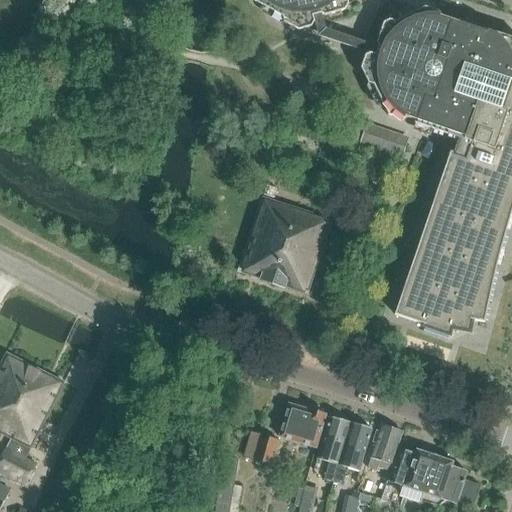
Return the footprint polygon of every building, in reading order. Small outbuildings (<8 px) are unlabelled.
[(252,0),(253,1),(282,18),(284,23),(299,31),(312,27),(314,23),(321,15),(325,17),(345,11),(349,4),(347,0),(252,0)] [(376,44),(378,48),(370,54),(365,57),(360,69),(367,83),(373,87),(388,116),(402,121),(407,119),(416,122),(419,126),(459,139),(453,154),(450,153),(395,316),(424,328),(425,326),(449,337),(451,330),(470,334),(472,321),(484,323),(491,289),(496,268),(501,250),(507,228),(511,211),(511,39),(451,18),(450,21),(442,18),(439,13),(425,8),(395,23),(390,21),(383,24),(376,44)] [(284,287),(285,287),(307,295),(330,223),(311,217),(312,215),(263,198),(238,272),(261,280),(261,279),(284,287)] [(0,433),(30,449),(64,383),(6,354),(0,366),(0,433)] [(279,439),(315,450),(325,417),(289,405),(279,439)] [(324,481),(333,483),(351,424),(330,418),(317,460),(329,464),(324,481)] [(351,424),(333,483),(343,486),(348,469),(359,473),(372,431),(351,424)] [(378,470),(390,474),(403,436),(381,428),(370,460),(368,470),(377,473),(378,470)] [(271,466),(272,466),(279,441),(251,433),(243,458),(271,466)] [(39,466),(4,448),(0,455),(0,476),(26,490),(39,466)] [(421,502),(436,457),(423,453),(422,457),(399,450),(388,482),(399,486),(402,497),(421,504),(422,502),(421,502)] [(421,502),(422,502),(439,508),(446,502),(457,505),(458,503),(473,508),(481,486),(465,481),(468,473),(446,465),(447,461),(436,457),(421,502)] [(369,498),(380,502),(385,487),(374,483),(369,498)] [(0,511),(11,511),(20,496),(0,486),(0,511)]
